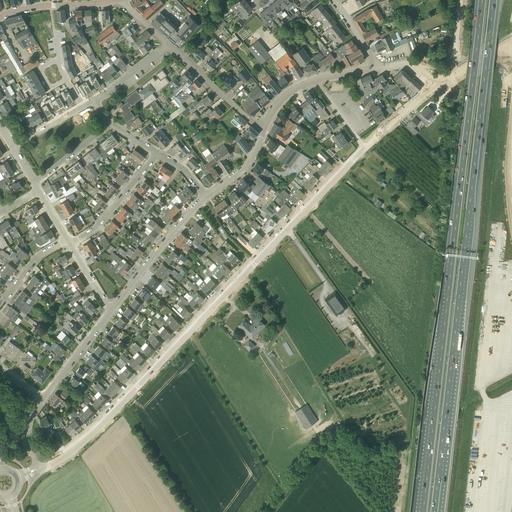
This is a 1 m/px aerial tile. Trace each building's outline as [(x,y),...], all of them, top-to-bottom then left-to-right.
[(139,11),(146,18),(155,10),(150,5),(149,3),(143,9),(139,4),(146,0),(129,0),(129,1),(134,7),(136,9),(137,9),(139,11)] [(165,5),(160,0),(151,0),(152,1),(154,0),(155,0),(157,2),(150,5),(155,10),(165,5)] [(191,17),(193,16),(187,11),(177,0),(174,0),(186,13),(189,15),(191,17)] [(239,0),(230,7),(232,10),(234,11),(238,8),(246,1),(244,0),(239,0)] [(283,9),(287,5),(282,0),(276,0),(276,1),(283,9)] [(307,0),(298,7),(301,10),(310,2),(309,1),(309,0),(307,0)] [(238,8),(241,12),(249,5),(246,1),(238,8)] [(283,13),(281,10),(283,9),(276,1),(272,4),(281,14),(283,13)] [(187,7),(190,11),(195,15),(197,13),(192,9),(196,6),(193,2),(187,7)] [(311,11),(313,13),(322,6),(320,3),(311,11)] [(277,18),(281,14),(272,4),(268,7),(277,18)] [(241,12),(246,18),(251,14),(249,12),(253,9),(249,5),(241,12)] [(313,13),(315,16),(325,7),(324,5),(322,6),(313,13)] [(372,15),(379,26),(386,22),(375,6),(374,6),(367,10),(353,19),(353,20),(354,20),(354,21),(362,34),(366,32),(360,22),(372,15)] [(273,21),(277,18),(268,7),(264,10),(271,19),(273,22),(273,21)] [(315,16),(317,18),(326,11),(327,10),(325,7),(315,16)] [(56,10),(58,22),(66,21),(64,9),(56,10)] [(110,15),(109,15),(109,10),(102,10),(102,19),(106,19),(106,23),(110,23),(110,15)] [(260,19),(264,24),(267,26),(273,22),(271,19),(264,10),(260,14),(262,17),(260,19)] [(317,18),(319,20),(328,13),(326,11),(317,18)] [(163,17),(164,16),(160,12),(151,23),(175,44),(179,47),(199,25),(191,17),(189,15),(185,19),(187,20),(177,30),(175,28),(163,17)] [(319,20),(321,23),(330,15),(328,13),(319,20)] [(330,15),(321,23),(323,25),(333,16),(331,14),(330,15)] [(23,24),(26,30),(29,28),(21,15),(13,17),(18,26),(23,24)] [(88,42),(85,37),(82,30),(80,26),(76,19),(76,16),(72,17),(72,20),(69,20),(69,27),(70,27),(73,26),(77,36),(72,39),(72,38),(77,45),(83,42),(85,44),(88,42)] [(323,25),(325,27),(334,20),(335,19),(333,16),(323,25)] [(4,20),(11,31),(14,30),(12,28),(16,26),(18,26),(13,17),(4,20)] [(325,27),(326,30),(336,22),(334,20),(325,27)] [(336,22),(326,30),(325,31),(327,33),(336,26),(338,25),(336,22)] [(126,37),(135,31),(135,30),(134,29),(134,28),(131,24),(127,28),(122,32),(123,34),(122,35),(121,34),(117,40),(118,42),(126,37)] [(96,36),(98,41),(99,44),(108,38),(117,32),(112,25),(96,36)] [(95,33),(93,26),(92,27),(92,26),(87,28),(90,35),(95,33)] [(327,33),(329,35),(338,28),(336,26),(327,33)] [(24,48),(37,42),(29,28),(26,30),(14,36),(17,42),(20,40),(24,48)] [(90,35),(87,28),(82,30),(85,37),(90,35)] [(329,35),(331,38),(340,30),(338,28),(329,35)] [(366,41),(378,34),(375,28),(362,35),(364,37),(366,41)] [(331,38),(333,40),(343,31),(341,29),(340,30),(331,38)] [(134,48),(137,46),(148,38),(151,35),(147,31),(137,38),(135,35),(138,33),(135,30),(135,31),(126,37),(126,38),(130,43),(134,48)] [(380,35),(381,38),(389,35),(395,33),(393,30),(391,30),(391,31),(380,35)] [(343,31),(333,40),(335,42),(344,35),(345,34),(343,31)] [(117,32),(108,38),(111,42),(114,40),(115,40),(117,38),(115,34),(117,32)] [(375,44),(378,51),(385,48),(386,51),(393,48),(391,44),(398,41),(396,38),(398,37),(396,32),(395,33),(389,35),(381,38),(383,41),(375,44)] [(335,42),(337,45),(346,37),(344,35),(335,42)] [(412,36),(398,41),(391,44),(393,48),(386,51),(387,51),(397,47),(399,46),(399,45),(400,46),(408,42),(411,52),(417,50),(412,36)] [(4,48),(5,49),(10,45),(10,44),(9,43),(9,42),(8,42),(8,41),(6,38),(3,41),(0,42),(4,48)] [(148,38),(137,46),(139,49),(142,47),(145,52),(149,49),(150,50),(150,49),(151,48),(151,49),(152,48),(151,48),(153,47),(152,46),(152,47),(148,42),(145,44),(143,42),(148,38)] [(344,44),(330,53),(335,58),(339,54),(341,58),(340,58),(345,67),(350,65),(351,66),(355,64),(355,65),(359,63),(364,60),(362,55),(363,54),(359,47),(358,48),(355,44),(354,44),(351,40),(344,44)] [(279,43),(268,51),(271,55),(276,62),(279,66),(281,68),(284,72),(287,69),(283,65),(287,62),(291,67),(293,71),(297,78),(303,74),(299,67),(296,64),(280,43),(279,43)] [(69,45),(62,46),(63,56),(71,55),(69,45)] [(112,47),(119,56),(122,54),(115,45),(112,47)] [(335,58),(330,53),(324,45),(322,48),(323,49),(320,51),(326,57),(325,58),(329,63),(330,63),(329,63),(332,60),(333,60),(334,59),(335,58)] [(200,49),(198,52),(195,49),(192,53),(200,60),(206,54),(208,56),(213,51),(208,46),(203,52),(200,49)] [(213,62),(218,56),(222,52),(217,47),(213,51),(208,56),(211,58),(204,65),(210,70),(216,64),(213,62)] [(294,51),(291,53),(298,62),(303,70),(305,73),(307,76),(317,70),(313,63),(311,64),(310,62),(306,64),(305,63),(311,59),(303,47),(295,52),(294,51)] [(329,63),(325,58),(320,52),(316,55),(312,57),(316,63),(318,62),(322,68),(329,63)] [(0,67),(5,64),(11,61),(6,53),(2,56),(0,56),(0,67)] [(71,55),(63,56),(65,68),(72,65),(71,55)] [(129,64),(134,60),(130,56),(129,57),(128,55),(124,57),(126,59),(129,64)] [(122,59),(121,60),(118,57),(117,58),(113,61),(114,63),(117,67),(119,66),(122,69),(127,65),(122,59)] [(33,67),(39,64),(37,59),(32,62),(31,61),(23,66),(26,72),(33,67)] [(16,70),(11,61),(5,64),(10,73),(12,72),(16,70)] [(78,74),(72,65),(65,68),(71,78),(78,74)] [(118,72),(113,66),(110,67),(109,66),(106,68),(112,76),(115,74),(117,72),(118,72)] [(96,71),(101,79),(104,77),(107,81),(107,80),(109,79),(112,76),(106,68),(101,72),(99,68),(96,71)] [(278,81),(283,87),(289,83),(284,77),(283,75),(285,73),(284,72),(281,68),(279,71),(281,74),(279,76),(281,79),(278,81)] [(142,90),(141,89),(140,89),(138,90),(138,91),(139,92),(138,93),(136,90),(125,99),(127,102),(120,107),(123,111),(117,116),(119,119),(122,116),(127,122),(129,121),(134,116),(130,110),(132,108),(131,107),(142,98),(143,99),(139,102),(144,108),(151,103),(158,112),(161,109),(155,100),(157,98),(152,92),(155,90),(157,93),(170,83),(165,77),(167,75),(162,69),(156,74),(158,77),(155,80),(153,77),(141,86),(143,89),(142,90)] [(27,82),(37,76),(33,70),(23,76),(27,82)] [(173,92),(173,91),(181,84),(191,74),(187,70),(182,76),(183,77),(179,82),(175,78),(167,86),(173,92)] [(398,86),(400,88),(404,83),(408,87),(408,86),(415,93),(417,91),(418,92),(421,88),(422,88),(403,70),(401,70),(398,73),(394,77),(395,77),(392,79),(396,83),(398,86)] [(251,77),(247,71),(240,77),(244,83),(251,77)] [(185,89),(191,84),(189,83),(195,78),(191,74),(181,84),(173,91),(176,94),(181,88),(184,90),(185,89)] [(233,75),(232,76),(229,74),(225,78),(226,80),(224,83),(230,88),(238,80),(233,75)] [(362,94),(364,98),(372,92),(372,91),(378,87),(374,80),(373,80),(370,74),(355,80),(361,94),(362,94)] [(374,80),(378,87),(380,89),(382,92),(387,89),(388,91),(389,91),(396,100),(405,94),(400,88),(398,86),(396,83),(395,84),(389,84),(386,79),(382,74),(374,80)] [(281,90),(269,75),(263,80),(275,95),(281,90)] [(30,87),(40,81),(37,76),(27,82),(30,87)] [(91,78),(88,80),(92,85),(94,84),(96,88),(101,86),(95,76),(91,78)] [(191,95),(188,92),(193,88),(195,90),(201,84),(196,79),(191,84),(185,89),(184,90),(176,97),(181,103),(191,95)] [(92,85),(88,80),(85,81),(82,83),(87,93),(92,91),(90,87),(92,85)] [(33,92),(43,87),(40,81),(30,87),(33,92)] [(75,87),(78,93),(81,92),(83,96),(87,93),(82,83),(78,85),(75,87)] [(270,100),(259,86),(251,92),(248,95),(251,97),(254,101),(259,96),(261,98),(259,101),(261,103),(263,106),(270,100)] [(6,87),(3,89),(0,90),(0,98),(3,97),(3,96),(5,95),(7,98),(11,95),(9,92),(6,87)] [(33,92),(36,98),(46,92),(43,87),(33,92)] [(376,98),(375,99),(371,95),(380,89),(378,87),(372,91),(372,92),(364,98),(365,99),(365,100),(364,100),(369,107),(374,103),(378,100),(376,98)] [(62,95),(65,101),(67,100),(69,104),(74,101),(68,91),(65,93),(62,95)] [(309,92),(304,95),(307,100),(312,106),(315,103),(318,101),(313,95),(312,96),(309,92)] [(1,108),(3,111),(12,106),(14,105),(11,100),(16,97),(14,94),(11,95),(7,98),(8,100),(0,105),(1,108)] [(65,101),(62,95),(59,97),(55,99),(61,109),(65,106),(63,102),(65,101)] [(206,106),(212,100),(207,95),(204,98),(203,97),(198,101),(197,99),(186,108),(181,112),(183,115),(190,110),(192,111),(200,104),(201,105),(202,104),(203,103),(206,106)] [(261,108),(256,101),(255,102),(254,101),(251,97),(241,105),(245,110),(252,115),(261,108)] [(49,103),(52,108),(54,107),(56,111),(61,109),(55,99),(52,101),(49,103)] [(325,108),(323,107),(324,106),(319,100),(318,101),(315,103),(319,108),(315,110),(318,113),(321,117),(327,113),(324,109),(325,108)] [(31,103),(35,110),(30,113),(32,117),(36,123),(40,121),(42,119),(42,120),(37,111),(40,110),(34,101),(31,103)] [(52,108),(49,103),(46,104),(42,106),(47,116),(52,114),(50,110),(52,108)] [(373,114),(381,108),(378,104),(376,105),(374,103),(369,107),(374,113),(373,114)] [(181,112),(186,108),(183,104),(169,115),(170,116),(165,120),(168,123),(181,112)] [(12,106),(3,111),(5,115),(6,114),(7,117),(15,112),(17,114),(21,112),(19,108),(15,111),(12,106)] [(204,112),(207,115),(209,118),(214,114),(218,118),(224,113),(217,106),(212,111),(209,108),(204,112)] [(303,120),(305,118),(302,115),(300,112),(296,108),(294,106),(291,109),(293,111),(289,114),(296,121),(299,124),(303,120)] [(419,114),(426,120),(427,119),(428,119),(431,116),(430,116),(434,112),(428,106),(424,110),(424,109),(421,112),(421,113),(419,114)] [(376,118),(375,118),(375,119),(383,113),(380,109),(381,108),(373,114),(376,118)] [(32,117),(27,120),(23,111),(21,112),(17,114),(22,124),(27,121),(30,127),(30,126),(32,125),(33,125),(36,123),(32,117)] [(385,117),(382,113),(383,113),(375,119),(378,123),(385,117)] [(141,115),(139,116),(137,114),(134,116),(129,121),(130,122),(130,123),(132,126),(133,125),(135,128),(145,120),(141,115)] [(285,128),(281,126),(279,125),(282,119),(277,115),(274,122),(268,132),(281,140),(285,142),(298,125),(295,124),(291,121),(286,117),(285,119),(287,121),(284,125),(286,127),(285,128)] [(241,117),(238,120),(244,126),(247,122),(241,117)] [(420,122),(415,117),(406,127),(414,136),(418,131),(414,127),(420,122)] [(149,134),(153,131),(150,128),(154,125),(150,119),(144,124),(146,126),(142,130),(147,136),(148,135),(149,135),(149,134)] [(332,120),(328,123),(325,125),(323,123),(317,127),(325,136),(330,132),(331,131),(330,130),(336,125),(332,120)] [(242,138),(238,134),(233,138),(237,142),(236,142),(245,153),(251,148),(253,145),(250,141),(248,143),(246,139),(247,138),(248,138),(250,136),(253,139),(258,133),(250,126),(244,133),(243,132),(241,135),(243,137),(242,138)] [(158,142),(163,137),(159,131),(152,136),(153,137),(153,136),(158,142)] [(345,137),(344,137),(340,132),(332,138),(336,144),(345,137)] [(112,135),(106,139),(113,148),(119,143),(112,134),(111,134),(112,135)] [(201,139),(197,134),(192,138),(195,143),(201,139)] [(163,148),(169,143),(163,137),(158,142),(163,147),(162,148),(163,148)] [(335,144),(339,150),(349,143),(345,137),(336,144),(335,144)] [(102,147),(100,148),(107,158),(109,156),(107,152),(113,148),(106,139),(100,144),(100,143),(99,143),(102,147)] [(291,157),(294,153),(296,150),(288,145),(285,148),(276,142),(275,143),(271,139),(269,141),(268,142),(267,143),(267,144),(267,145),(270,147),(268,150),(272,153),(274,151),(280,155),(277,158),(288,166),(293,159),(291,157)] [(176,153),(182,148),(177,142),(171,147),(171,148),(172,147),(176,153)] [(217,149),(219,152),(213,157),(210,152),(209,152),(210,153),(214,158),(217,162),(226,175),(232,171),(226,163),(223,160),(231,154),(224,145),(222,147),(221,146),(217,149)] [(106,158),(107,158),(100,148),(97,150),(94,146),(94,147),(88,152),(93,157),(96,161),(102,156),(104,159),(105,159),(106,158)] [(187,154),(182,148),(176,153),(181,158),(181,159),(187,154)] [(128,158),(133,161),(139,153),(135,150),(134,149),(131,153),(129,152),(125,158),(127,159),(128,158)] [(194,150),(190,154),(193,157),(192,158),(188,162),(194,168),(198,164),(194,160),(197,158),(195,156),(197,154),(194,151),(194,150)] [(323,161),(325,162),(321,165),(327,170),(332,165),(327,160),(329,158),(321,151),(319,153),(317,155),(320,157),(322,158),(323,159),(323,161)] [(96,161),(93,157),(88,152),(83,156),(82,156),(87,162),(88,163),(92,169),(93,168),(94,167),(91,164),(95,161),(96,161)] [(135,163),(133,166),(136,168),(141,161),(142,160),(144,157),(144,156),(144,157),(139,153),(133,161),(135,163)] [(214,158),(210,153),(205,157),(209,162),(205,165),(215,178),(220,175),(215,169),(214,170),(212,168),(213,167),(212,166),(217,162),(214,158)] [(76,171),(79,174),(85,169),(87,172),(86,173),(91,179),(94,176),(89,170),(85,165),(83,167),(78,160),(77,160),(78,160),(72,165),(76,171)] [(0,171),(1,173),(10,167),(7,161),(0,165),(0,164),(0,171)] [(259,174),(261,171),(268,176),(271,172),(257,162),(253,168),(259,174)] [(88,163),(85,165),(89,170),(94,176),(95,177),(98,174),(93,168),(92,169),(88,163)] [(307,165),(315,172),(317,170),(322,175),(327,170),(321,165),(319,163),(316,166),(315,165),(313,165),(313,166),(309,163),(307,165)] [(204,164),(201,166),(203,168),(208,175),(203,178),(207,184),(211,181),(213,180),(215,178),(205,165),(204,164)] [(80,192),(82,190),(79,187),(80,186),(77,181),(75,182),(73,179),(79,174),(76,171),(72,165),(66,169),(65,169),(72,177),(69,179),(73,184),(75,185),(78,190),(80,192)] [(305,177),(313,184),(318,179),(313,174),(315,172),(307,165),(305,167),(309,172),(305,177)] [(156,176),(158,177),(160,174),(163,176),(167,169),(162,166),(156,176)] [(1,173),(4,178),(4,179),(14,173),(10,167),(1,173)] [(119,174),(125,180),(129,175),(119,167),(118,169),(121,172),(119,174)] [(161,179),(164,181),(166,182),(172,172),(167,169),(163,176),(161,179)] [(113,174),(112,177),(121,184),(125,180),(119,174),(116,177),(113,174)] [(50,186),(53,191),(64,186),(63,184),(65,183),(62,177),(56,180),(57,182),(50,186)] [(267,190),(270,186),(267,183),(258,177),(255,181),(258,183),(255,186),(253,184),(250,186),(243,179),(237,184),(247,195),(255,201),(256,200),(259,196),(262,197),(262,198),(263,196),(261,194),(265,189),(267,190)] [(295,177),(294,179),(293,179),(298,184),(300,182),(308,189),(313,184),(305,177),(302,180),(300,179),(299,180),(295,177)] [(290,190),(291,191),(299,199),(304,194),(299,189),(301,187),(298,184),(293,179),(290,183),(294,186),(290,190)] [(383,182),(382,181),(380,179),(378,181),(380,183),(381,184),(380,184),(385,188),(391,193),(392,191),(387,187),(382,183),(383,182)] [(8,187),(12,193),(15,191),(16,192),(20,189),(19,189),(22,187),(19,181),(16,183),(15,182),(8,187)] [(117,188),(109,181),(107,183),(111,186),(108,189),(113,193),(117,188)] [(144,181),(141,185),(147,191),(149,193),(147,190),(149,188),(152,190),(154,189),(144,181)] [(66,191),(64,186),(53,191),(56,197),(63,193),(65,197),(71,194),(78,190),(75,185),(69,189),(66,191)] [(91,190),(95,194),(99,189),(95,185),(91,190)] [(148,196),(145,193),(147,191),(141,185),(137,190),(146,198),(148,196)] [(187,186),(182,190),(182,191),(189,199),(194,194),(187,186)] [(174,198),(169,192),(166,188),(163,192),(171,200),(174,198)] [(102,189),(101,191),(109,198),(113,193),(108,189),(106,192),(102,189)] [(287,201),(289,199),(294,204),(299,199),(291,191),(289,194),(284,189),(283,190),(280,193),(279,194),(287,201)] [(182,191),(177,196),(184,203),(189,199),(182,191)] [(228,196),(232,201),(231,202),(235,207),(236,206),(241,201),(243,204),(246,201),(242,195),(239,198),(234,191),(228,196)] [(260,213),(263,211),(265,208),(268,206),(277,196),(279,194),(280,193),(278,191),(275,194),(274,193),(272,195),(273,196),(260,209),(259,208),(257,210),(260,213)] [(71,194),(65,197),(67,200),(60,203),(63,209),(70,205),(68,202),(74,199),(71,194)] [(139,206),(143,201),(134,194),(130,198),(139,206)] [(285,213),(290,208),(285,203),(287,201),(279,194),(277,196),(281,200),(279,202),(282,206),(280,208),(285,213)] [(106,202),(97,195),(96,197),(99,200),(97,202),(102,207),(106,202)] [(126,203),(135,210),(139,206),(130,198),(126,203)] [(230,211),(230,210),(232,209),(229,206),(224,199),(219,203),(224,210),(227,214),(230,211)] [(179,208),(171,201),(169,203),(170,204),(167,206),(168,207),(175,213),(179,208)] [(95,205),(91,202),(89,204),(98,212),(102,207),(97,202),(95,205)] [(221,217),(223,215),(224,216),(227,214),(224,210),(219,203),(213,208),(221,217)] [(27,217),(28,220),(32,218),(34,217),(32,215),(39,211),(35,205),(29,209),(25,210),(29,216),(27,217)] [(67,215),(77,209),(76,207),(72,209),(70,205),(63,209),(67,215)] [(273,216),(275,213),(280,218),(285,213),(280,208),(277,211),(275,209),(273,211),(268,206),(265,208),(273,216)] [(119,212),(125,217),(128,214),(130,216),(131,216),(132,214),(123,207),(119,212)] [(168,207),(165,210),(164,208),(162,210),(171,218),(175,213),(168,207)] [(276,223),(271,218),(273,216),(265,208),(263,211),(267,214),(264,216),(267,219),(265,221),(271,228),(276,223)] [(142,213),(137,210),(135,213),(141,218),(144,215),(142,213)] [(167,223),(171,218),(162,210),(161,212),(164,214),(165,215),(162,218),(167,223)] [(115,216),(124,224),(126,222),(123,220),(125,217),(119,212),(115,216)] [(131,217),(138,222),(141,218),(135,213),(131,217)] [(42,215),(35,220),(35,221),(36,222),(32,224),(28,226),(30,230),(38,226),(45,221),(42,215)] [(79,222),(76,216),(69,220),(72,225),(79,222)] [(163,228),(157,224),(151,219),(147,223),(154,228),(159,233),(163,228)] [(15,234),(17,233),(18,232),(14,225),(11,226),(8,220),(2,223),(7,231),(10,229),(12,232),(13,231),(15,234)] [(119,230),(121,228),(112,220),(108,225),(114,230),(116,227),(119,230)] [(40,228),(42,232),(49,227),(45,221),(38,226),(30,230),(28,232),(30,235),(36,232),(36,231),(40,228)] [(266,223),(261,228),(267,233),(271,228),(265,221),(264,221),(266,223)] [(86,225),(85,223),(81,225),(79,222),(72,225),(76,231),(86,225)] [(201,234),(203,235),(206,233),(210,228),(205,224),(202,227),(197,222),(193,227),(199,232),(201,234)] [(155,237),(159,233),(154,228),(147,223),(146,223),(144,225),(147,227),(145,229),(146,229),(150,233),(155,237)] [(114,230),(108,225),(104,229),(110,234),(108,237),(113,241),(117,236),(112,233),(114,230)] [(203,240),(199,237),(201,234),(199,232),(193,227),(189,232),(195,236),(196,237),(194,239),(200,244),(203,240)] [(140,232),(152,242),(155,237),(150,233),(146,229),(144,232),(142,230),(140,232)] [(41,235),(37,238),(39,240),(40,239),(44,243),(47,242),(47,239),(54,235),(50,230),(41,235)] [(143,235),(142,237),(140,240),(142,242),(148,246),(152,242),(140,232),(143,235)] [(192,241),(188,238),(181,232),(177,237),(189,247),(190,247),(193,243),(198,247),(200,244),(194,239),(192,241)] [(262,237),(257,232),(252,237),(258,242),(262,237)] [(132,236),(131,238),(140,245),(142,242),(140,240),(134,235),(132,236)] [(21,236),(19,237),(17,238),(22,247),(26,245),(21,236)] [(190,247),(189,247),(177,237),(174,242),(180,247),(183,244),(184,246),(186,248),(184,250),(189,253),(192,249),(190,247)] [(252,237),(247,242),(248,243),(253,247),(258,242),(252,237)] [(94,247),(97,244),(95,241),(94,239),(84,245),(87,251),(94,247)] [(27,253),(17,246),(15,248),(19,251),(16,254),(23,258),(27,253)] [(90,257),(101,250),(99,248),(96,250),(94,247),(87,251),(90,257)] [(117,250),(124,256),(126,253),(120,247),(117,250)] [(143,252),(138,247),(135,250),(132,247),(131,249),(140,256),(143,252)] [(220,248),(217,251),(216,252),(225,261),(228,259),(232,263),(231,263),(232,264),(235,266),(240,261),(230,251),(226,255),(220,248)] [(140,256),(131,249),(127,254),(136,261),(140,256)] [(13,251),(10,256),(9,257),(19,264),(23,258),(16,254),(13,251)] [(169,255),(175,260),(178,262),(181,265),(183,262),(184,263),(187,259),(181,254),(180,256),(173,251),(169,255)] [(110,256),(118,262),(119,264),(128,271),(132,266),(126,261),(123,259),(122,260),(113,252),(110,256)] [(231,271),(224,265),(223,263),(225,261),(216,252),(214,255),(213,255),(212,256),(216,259),(220,263),(217,267),(226,276),(231,271)] [(57,262),(58,266),(59,265),(61,264),(62,264),(68,260),(65,255),(62,257),(61,256),(58,258),(54,261),(55,263),(57,262)] [(165,260),(175,268),(176,266),(173,263),(175,260),(169,255),(165,260)] [(1,267),(11,274),(15,269),(6,261),(4,264),(1,267)] [(119,264),(118,262),(115,266),(112,263),(109,266),(117,273),(118,271),(124,275),(128,271),(119,264)] [(170,273),(172,271),(163,263),(159,268),(168,276),(168,275),(170,273)] [(61,269),(56,271),(59,276),(63,274),(65,277),(66,277),(69,275),(75,271),(72,266),(68,268),(68,267),(65,269),(62,271),(61,269)] [(222,280),(226,276),(217,267),(216,266),(211,271),(207,267),(205,269),(207,271),(211,275),(213,273),(215,274),(222,280)] [(0,274),(7,279),(11,274),(1,267),(0,268),(0,274)] [(155,273),(164,280),(168,276),(159,268),(155,273)] [(30,281),(41,289),(45,284),(47,286),(50,283),(45,277),(46,277),(42,272),(38,278),(35,275),(30,281)] [(155,289),(159,284),(160,283),(152,276),(147,283),(155,289)] [(73,283),(75,286),(82,282),(78,277),(68,283),(69,285),(73,283)] [(217,285),(211,279),(206,284),(213,290),(217,285)] [(26,286),(33,292),(34,293),(33,295),(38,299),(40,296),(36,294),(41,289),(30,281),(26,286)] [(204,299),(198,293),(196,291),(198,289),(193,285),(190,281),(187,283),(195,290),(190,295),(199,304),(204,299)] [(200,287),(202,288),(208,294),(213,290),(206,284),(203,281),(199,285),(196,282),(193,285),(198,289),(200,287)] [(85,288),(82,282),(75,286),(77,290),(73,292),(75,294),(85,288)] [(165,284),(163,287),(164,287),(170,292),(172,290),(165,284)] [(146,304),(148,301),(152,296),(142,288),(138,294),(141,297),(140,299),(146,304)] [(18,296),(29,305),(33,300),(35,302),(38,299),(33,295),(31,297),(23,291),(18,296)] [(325,299),(336,316),(347,308),(335,292),(325,299)] [(72,299),(74,298),(73,295),(72,295),(66,297),(63,293),(59,295),(64,302),(72,299)] [(188,302),(195,309),(199,304),(190,295),(186,300),(182,295),(179,298),(181,300),(186,304),(188,302)] [(14,302),(21,307),(19,309),(21,311),(26,314),(29,310),(26,308),(29,305),(18,296),(14,302)] [(140,311),(144,306),(146,304),(140,299),(138,301),(135,298),(134,298),(134,299),(130,304),(140,311)] [(94,312),(94,311),(96,308),(88,300),(83,306),(91,314),(91,313),(93,313),(94,312)] [(191,313),(184,306),(186,304),(181,300),(178,304),(183,309),(180,312),(186,318),(191,313)] [(6,313),(12,318),(14,314),(17,316),(19,313),(11,307),(6,313)] [(133,320),(136,317),(133,315),(135,313),(128,307),(127,307),(128,308),(123,313),(125,315),(124,317),(125,318),(131,323),(133,320)] [(86,316),(82,313),(81,313),(80,312),(78,314),(80,316),(77,319),(83,325),(84,324),(86,323),(86,322),(88,320),(85,317),(86,316)] [(65,316),(70,321),(73,318),(68,313),(65,316)] [(35,321),(31,319),(26,314),(23,318),(29,322),(32,325),(35,321)] [(160,316),(158,318),(166,326),(169,324),(175,330),(180,324),(174,318),(174,319),(171,315),(168,318),(165,320),(160,316)] [(6,316),(0,323),(6,328),(12,320),(6,316)] [(130,325),(131,323),(125,318),(123,320),(120,317),(120,318),(116,323),(115,323),(123,328),(127,323),(130,325)] [(251,339),(265,325),(258,319),(251,326),(244,320),(238,326),(251,339)] [(73,324),(71,322),(68,324),(66,322),(62,326),(67,330),(68,330),(69,329),(74,335),(75,334),(76,334),(77,333),(77,332),(79,330),(76,327),(77,326),(74,323),(73,324)] [(21,327),(18,325),(9,336),(12,338),(21,327)] [(64,333),(67,330),(62,326),(61,325),(58,328),(64,333)] [(153,325),(152,326),(150,328),(155,332),(156,333),(158,335),(160,333),(158,331),(159,330),(153,325)] [(119,340),(116,338),(121,332),(120,332),(113,326),(113,327),(109,332),(112,335),(110,337),(117,342),(119,340)] [(160,333),(166,339),(171,334),(165,328),(160,333)] [(156,333),(155,332),(148,340),(157,348),(162,343),(159,340),(161,338),(158,335),(156,333)] [(72,340),(66,335),(61,340),(67,346),(72,340)] [(105,337),(101,342),(108,348),(108,347),(113,342),(116,344),(117,342),(110,337),(109,339),(105,336),(105,337)] [(250,351),(255,346),(249,340),(244,346),(250,351)] [(11,361),(20,349),(9,341),(1,352),(8,357),(7,358),(11,361)] [(65,350),(56,343),(54,346),(52,344),(50,346),(47,344),(44,347),(50,351),(52,349),(54,350),(60,356),(65,350)] [(143,350),(140,348),(141,348),(136,343),(134,345),(139,350),(144,355),(146,353),(149,356),(150,356),(149,356),(154,351),(148,345),(143,350)] [(106,363),(102,361),(104,358),(101,357),(106,351),(98,345),(98,346),(94,351),(98,354),(96,356),(102,361),(106,363)] [(32,356),(31,357),(25,353),(16,365),(23,370),(27,366),(24,364),(26,361),(32,366),(34,363),(36,361),(35,360),(35,359),(36,359),(36,358),(33,356),(32,356)] [(123,354),(120,357),(126,363),(129,360),(123,354)] [(146,360),(139,354),(135,359),(141,365),(146,360)] [(93,367),(97,369),(101,364),(104,366),(106,363),(102,361),(96,356),(94,358),(91,355),(91,356),(87,361),(86,361),(93,367)] [(124,366),(126,363),(120,357),(117,361),(118,362),(119,361),(124,366)] [(141,365),(135,359),(130,364),(137,370),(141,365)] [(85,372),(87,373),(90,376),(94,370),(91,368),(90,369),(85,366),(82,370),(79,367),(76,372),(81,377),(85,372)] [(133,373),(127,367),(122,372),(128,378),(133,373)] [(31,376),(35,378),(36,376),(44,382),(51,372),(47,369),(43,374),(36,369),(31,376)] [(122,372),(117,377),(124,383),(128,378),(122,372)] [(78,383),(80,381),(73,376),(69,381),(85,393),(87,390),(78,383)] [(109,385),(116,392),(120,387),(114,381),(109,385)] [(109,385),(105,390),(98,383),(96,385),(103,392),(106,395),(108,393),(111,396),(116,392),(109,385)] [(108,400),(105,397),(106,395),(103,392),(96,385),(94,387),(101,394),(97,399),(103,405),(108,400)] [(64,400),(70,392),(65,388),(59,396),(55,393),(49,401),(56,406),(59,401),(65,405),(67,402),(64,400)] [(97,399),(92,404),(99,410),(103,405),(97,399)] [(295,412),(306,429),(318,421),(307,404),(295,412)] [(95,413),(89,407),(84,412),(90,418),(95,413)] [(90,418),(84,412),(79,416),(85,423),(90,418)] [(46,416),(40,420),(45,427),(42,429),(47,437),(54,432),(49,426),(52,424),(46,416)] [(81,426),(75,420),(70,424),(76,431),(81,426)] [(70,424),(65,428),(71,435),(76,431),(70,424)]
